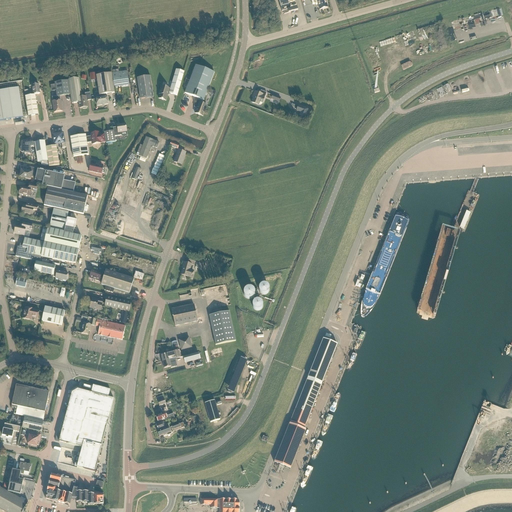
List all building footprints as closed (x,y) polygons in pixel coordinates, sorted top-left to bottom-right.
[(284,15),(294,12),(298,11),(297,6),(296,6),(294,0),(278,0),(281,7),(282,12),(283,12),(284,15)] [(314,0),(315,0),(313,0),(315,4),(318,3),(320,10),(321,10),(322,10),(323,10),(325,10),(325,9),(326,8),(328,8),(326,4),(327,4),(326,1),(325,0),(314,0)] [(196,66),(185,94),(204,101),(214,73),(196,66)] [(170,90),(169,94),(177,96),(184,73),(176,70),(170,90)] [(127,72),(112,74),(114,88),(129,86),(127,72)] [(101,96),(107,95),(114,94),(111,74),(97,76),(100,96),(101,96)] [(150,77),(137,79),(140,100),(154,98),(150,77)] [(78,99),(82,98),(79,79),(68,80),(72,104),(79,103),(78,99)] [(57,97),(60,97),(70,95),(68,81),(55,83),(57,97)] [(168,94),(169,94),(170,90),(169,90),(170,89),(161,87),(159,95),(160,95),(159,99),(166,101),(168,94)] [(19,88),(0,90),(0,121),(23,118),(19,88)] [(262,105),(265,97),(267,93),(261,91),(260,94),(255,92),(253,96),(254,96),(252,103),(259,106),(260,106),(261,106),(262,105)] [(86,98),(82,98),(78,99),(79,103),(80,109),(83,109),(83,110),(87,109),(86,108),(87,108),(87,103),(86,103),(86,101),(91,100),(90,93),(85,94),(86,98)] [(107,95),(101,96),(102,98),(96,99),(97,106),(108,105),(107,95)] [(35,96),(25,97),(28,117),(38,115),(35,96)] [(63,112),(60,97),(57,97),(52,98),(53,102),(52,102),(54,113),(63,112)] [(197,100),(194,108),(197,109),(195,114),(203,117),(207,107),(202,105),(202,102),(197,100)] [(299,105),(296,111),(300,113),(299,116),(305,119),(306,115),(309,109),(299,105)] [(105,133),(106,144),(115,142),(115,137),(122,136),(121,133),(127,132),(126,124),(117,126),(117,128),(113,128),(114,131),(105,133)] [(55,137),(53,137),(55,145),(62,144),(63,148),(62,148),(62,149),(66,148),(65,143),(64,143),(63,133),(54,135),(55,137)] [(86,138),(87,144),(92,143),(92,145),(101,144),(101,143),(105,143),(104,135),(100,136),(100,133),(95,134),(94,133),(92,133),(92,135),(90,135),(91,137),(86,138)] [(89,156),(87,144),(86,138),(86,135),(70,138),(74,158),(89,156)] [(140,146),(137,155),(139,156),(139,157),(146,159),(151,147),(157,149),(159,143),(146,138),(143,146),(140,146)] [(35,147),(35,143),(33,144),(33,140),(22,142),(22,148),(21,148),(21,152),(22,152),(22,153),(26,153),(26,154),(30,155),(30,148),(35,147)] [(35,143),(35,147),(38,163),(48,162),(45,142),(35,143)] [(56,146),(46,148),(49,167),(59,166),(56,146)] [(178,150),(174,163),(181,165),(186,153),(178,150)] [(103,167),(96,165),(97,163),(91,161),(89,172),(101,174),(102,173),(104,173),(105,169),(103,168),(103,167)] [(31,177),(36,178),(37,171),(34,170),(35,169),(30,168),(28,169),(28,172),(21,171),(20,178),(26,179),(26,180),(29,181),(29,180),(31,180),(31,177)] [(140,170),(136,168),(132,179),(136,181),(140,170)] [(36,178),(35,180),(43,182),(42,186),(73,193),(76,183),(64,181),(65,176),(38,170),(37,171),(36,178)] [(21,187),(19,194),(30,197),(31,191),(36,193),(38,186),(31,185),(30,188),(21,187)] [(48,188),(44,206),(69,212),(83,215),(87,197),(73,194),(48,188)] [(23,206),(21,214),(32,216),(33,211),(37,211),(38,206),(31,205),(31,207),(23,206)] [(64,232),(67,219),(69,213),(54,210),(50,229),(48,228),(48,229),(64,232)] [(48,229),(45,243),(79,251),(82,237),(73,235),(74,228),(76,229),(77,227),(76,226),(77,221),(67,219),(64,232),(48,229)] [(16,226),(14,234),(24,236),(25,231),(31,232),(32,225),(25,224),(24,228),(16,226)] [(457,230),(446,226),(419,313),(422,319),(431,321),(437,317),(464,232),(457,230)] [(17,249),(16,257),(41,262),(42,257),(45,243),(25,239),(23,245),(20,244),(20,247),(17,249)] [(45,243),(42,257),(76,265),(79,251),(45,243)] [(184,267),(181,275),(188,277),(192,278),(194,271),(190,270),(191,265),(194,266),(195,262),(189,261),(188,264),(184,263),(183,266),(184,267)] [(36,262),(34,272),(53,276),(54,272),(56,266),(36,262)] [(107,270),(102,285),(130,294),(135,280),(107,270)] [(92,271),(90,279),(99,282),(100,278),(103,279),(104,275),(102,275),(102,274),(92,271)] [(54,272),(53,276),(53,277),(56,278),(56,279),(59,280),(59,281),(62,282),(63,281),(66,281),(68,274),(57,272),(57,273),(54,272)] [(136,272),(134,278),(142,281),(144,275),(136,272)] [(17,279),(16,286),(25,289),(27,281),(17,279)] [(271,291),(271,290),(270,288),(270,287),(268,286),(267,285),(266,285),(264,285),(263,286),(262,287),(261,288),(261,290),(261,291),(261,293),(262,294),(264,295),(265,295),(266,295),(268,295),(269,294),(270,293),(271,291)] [(256,296),(256,295),(256,294),(256,292),(255,291),(254,290),(253,290),(251,289),(250,289),(249,290),(247,290),(246,291),(246,293),(245,294),(245,295),(245,297),(246,298),(247,299),(248,300),(250,300),(251,301),(252,300),(254,300),(255,299),(256,298),(256,296)] [(107,297),(105,304),(105,306),(129,312),(131,302),(107,297)] [(105,306),(105,304),(103,304),(104,301),(92,298),(90,308),(101,310),(101,307),(105,308),(105,306)] [(263,307),(263,306),(263,304),(262,303),(261,302),(260,301),(259,301),(257,301),(256,302),(255,302),(254,303),(253,304),(253,306),(253,307),(253,308),(254,310),(255,310),(257,311),(258,311),(259,311),(261,310),(262,309),(262,308),(263,307)] [(172,310),(175,327),(197,322),(194,305),(172,310)] [(45,307),(42,321),(62,326),(65,312),(45,307)] [(25,308),(23,319),(31,321),(32,317),(33,318),(38,319),(39,312),(33,310),(25,308)] [(229,311),(210,316),(216,345),(236,341),(229,311)] [(125,327),(108,323),(108,321),(98,318),(96,326),(100,327),(98,335),(122,340),(125,327)] [(84,324),(82,334),(88,335),(89,331),(90,332),(91,326),(95,326),(96,320),(89,319),(87,324),(84,324)] [(191,348),(194,347),(196,352),(202,350),(198,336),(192,337),(193,343),(190,344),(189,338),(185,339),(185,338),(182,339),(182,340),(179,341),(182,350),(191,348)] [(323,339),(296,409),(310,415),(329,366),(337,345),(323,339)] [(167,355),(161,356),(163,363),(175,359),(177,359),(180,358),(178,351),(173,353),(167,354),(167,355)] [(198,353),(183,357),(185,363),(200,359),(198,353)] [(175,359),(163,363),(164,369),(171,367),(171,368),(175,367),(174,363),(176,362),(175,359)] [(16,385),(12,406),(18,407),(17,410),(15,410),(14,414),(43,421),(49,393),(16,385)] [(62,430),(59,442),(62,442),(76,446),(82,448),(77,467),(95,472),(108,420),(110,415),(114,399),(108,398),(110,390),(93,386),(91,393),(77,390),(76,390),(74,391),(73,393),(72,393),(66,417),(65,420),(69,421),(67,431),(62,430)] [(163,396),(156,398),(159,406),(166,404),(163,396)] [(215,401),(205,404),(210,423),(220,420),(215,401)] [(24,418),(22,428),(41,432),(44,422),(24,418)] [(169,431),(170,434),(172,433),(173,432),(174,432),(182,429),(185,428),(183,423),(180,424),(170,428),(171,430),(169,431)] [(3,429),(2,436),(6,437),(6,438),(8,438),(9,437),(12,438),(14,431),(19,433),(20,427),(5,424),(4,429),(3,429)] [(290,424),(274,463),(290,470),(306,431),(290,424)] [(171,430),(170,428),(158,432),(160,438),(171,434),(170,434),(169,431),(171,430)] [(25,432),(25,434),(27,435),(26,440),(28,441),(28,444),(36,446),(37,445),(38,446),(41,435),(37,434),(25,432)] [(1,462),(0,463),(0,487),(7,492),(14,461),(7,460),(6,463),(1,462)] [(21,472),(20,474),(28,476),(31,465),(20,463),(18,471),(21,472)] [(21,472),(18,471),(12,470),(9,484),(22,487),(23,481),(19,480),(20,474),(21,472)] [(76,481),(52,475),(50,481),(50,480),(49,487),(48,492),(46,499),(53,501),(59,502),(64,504),(67,505),(70,505),(71,499),(73,499),(75,500),(76,500),(76,503),(82,503),(88,503),(88,505),(94,505),(103,505),(103,495),(88,495),(88,492),(77,492),(77,491),(77,488),(74,487),(76,481)] [(0,509),(5,511),(25,511),(26,511),(27,510),(26,510),(27,509),(27,508),(28,507),(27,507),(27,506),(28,505),(29,504),(28,503),(28,504),(0,488),(0,509)] [(218,499),(201,499),(201,506),(207,506),(207,505),(211,505),(211,509),(218,509),(218,508),(220,508),(219,511),(239,511),(240,502),(238,502),(238,500),(225,499),(220,499),(220,500),(218,500),(218,499)]
